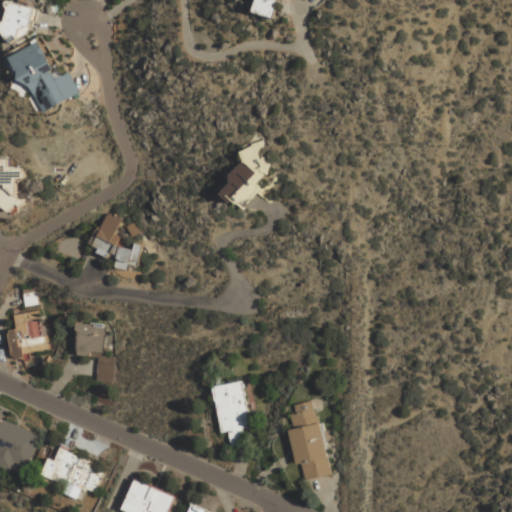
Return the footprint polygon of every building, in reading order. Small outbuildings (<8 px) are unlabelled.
[(256,0),(254,11),(275,17),(279,0),(256,0)] [(35,6),(8,1),(2,32),(11,34),(11,36),(28,39),(35,6)] [(12,55),(42,113),(81,93),(70,72),(59,77),(41,40),(12,55)] [(222,192),(239,208),(276,165),(259,150),(263,146),(255,139),(240,156),(243,159),(228,177),(232,181),(222,192)] [(0,187),(2,209),(20,207),(18,179),(23,179),(22,168),(8,169),(7,160),(0,160),(0,187)] [(121,217),(105,214),(102,227),(94,226),(89,253),(116,258),(114,268),(126,270),(127,264),(137,266),(141,245),(134,243),(133,250),(117,247),(119,235),(117,235),(121,217)] [(47,351),(41,305),(13,308),(16,329),(7,330),(10,356),(47,351)] [(97,381),(113,382),(113,356),(103,356),(104,323),(77,323),(76,355),(98,356),(97,381)] [(214,386),(221,433),(229,432),(231,446),(246,444),(243,427),(250,426),(243,381),(214,386)] [(303,479),(333,474),(319,398),(289,404),(303,479)] [(0,465),(14,470),(17,463),(30,467),(42,433),(0,417),(0,465)] [(68,486),(66,492),(78,497),(82,488),(95,493),(106,467),(60,448),(56,460),(49,457),(42,475),(68,486)] [(170,511),(178,496),(136,477),(123,507),(133,511),(146,511),(148,509),(154,511),(170,511)] [(217,511),(194,502),(189,511),(217,511)]
